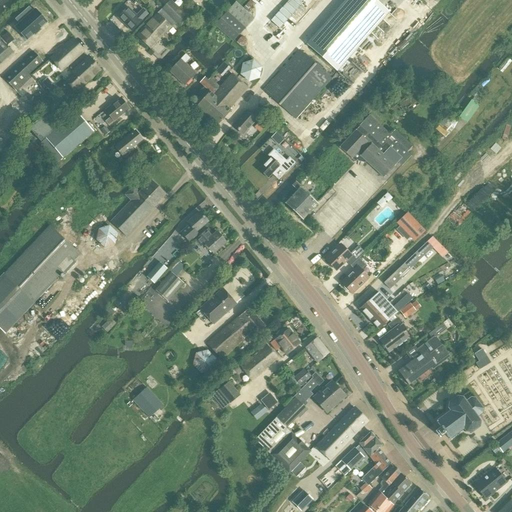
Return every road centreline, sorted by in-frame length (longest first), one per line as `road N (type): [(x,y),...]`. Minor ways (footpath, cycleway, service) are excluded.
road 1 (tertiary): [(467,511),(326,312),(67,0)]
road 2 (track): [(0,382),(84,267),(117,252)]
